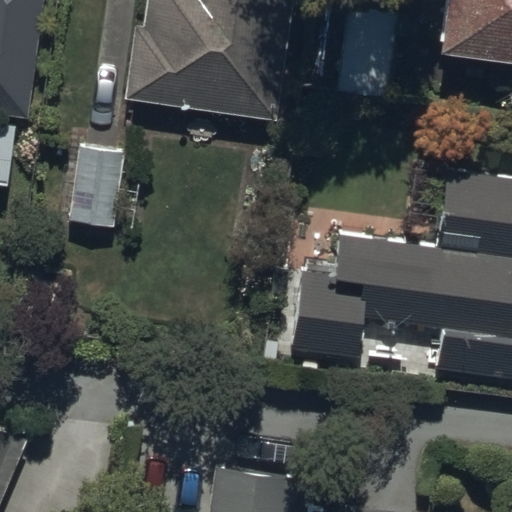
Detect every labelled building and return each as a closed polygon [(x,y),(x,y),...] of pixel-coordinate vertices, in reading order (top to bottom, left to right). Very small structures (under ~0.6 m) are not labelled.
[(0,0),(0,173),(0,174),(9,108),(24,110),(38,0),(0,0)] [(130,17),(122,90),(273,111),(288,0),(141,0),(139,18),(130,17)] [(343,0),(334,85),(386,91),(395,6),(343,0)] [(511,0),(440,0),(435,37),(511,48),(505,93),(511,94),(511,0)] [(121,146),(77,139),(65,216),(110,222),(121,146)] [(439,321),(434,363),(511,370),(511,331),(508,331),(511,289),(511,175),(444,167),(436,241),(336,229),(331,269),(297,265),(288,342),(353,350),(354,341),(375,343),(378,314),(439,321)] [(0,488),(21,441),(0,431),(0,488)] [(211,463),(206,511),(288,511),(292,470),(211,463)] [(339,501),(337,511),(425,511),(426,509),(339,501)]
